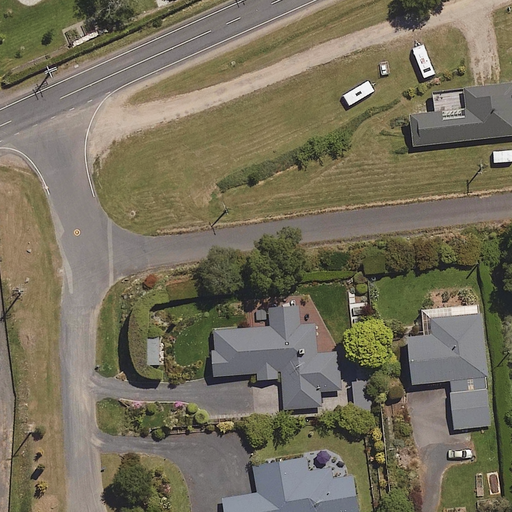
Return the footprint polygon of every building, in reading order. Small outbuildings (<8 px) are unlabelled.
[(511,135),(511,83),(434,92),(436,112),(413,114),(416,146),(511,135)] [(492,426),(482,305),(478,306),(477,303),(425,307),(427,336),(408,338),(411,384),(451,381),(454,429),(492,426)] [(300,307),(271,308),(272,327),(213,330),(215,376),(257,374),(258,380),(284,378),(285,409),(322,407),(321,392),(342,390),(340,354),(317,355),(316,324),(301,325),(300,307)] [(159,334),(148,334),(149,365),(160,365),(159,334)] [(369,371),(354,371),(355,412),(380,411),(380,392),(370,392),(369,371)] [(309,472),(307,458),(255,466),(259,493),(222,499),(224,511),(359,511),(353,476),(334,479),(332,468),(309,472)]
